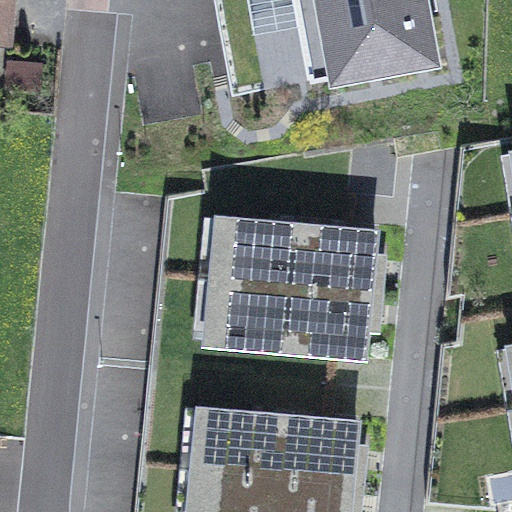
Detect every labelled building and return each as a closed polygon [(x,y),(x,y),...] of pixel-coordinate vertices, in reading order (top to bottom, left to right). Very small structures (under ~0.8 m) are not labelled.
[(433,59),(422,0),(296,0),(312,82),(433,59)] [(39,89),(42,64),(19,62),(16,87),(39,89)] [(216,211),(210,278),(374,293),(381,227),(216,211)] [(368,360),(374,293),(210,278),(203,344),(368,360)] [(198,401),(191,467),(355,484),(362,418),(198,401)] [(352,511),(355,484),(191,467),(185,511),(352,511)]
